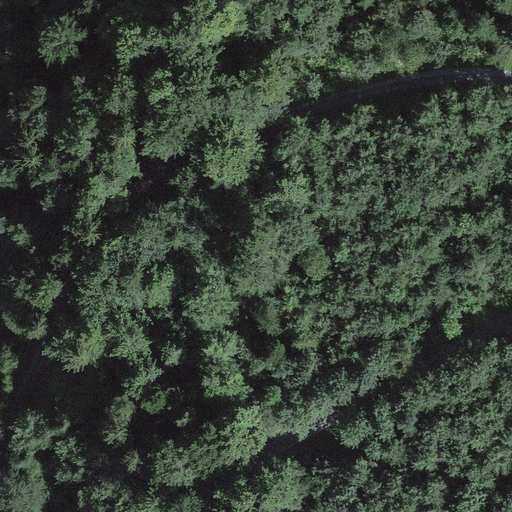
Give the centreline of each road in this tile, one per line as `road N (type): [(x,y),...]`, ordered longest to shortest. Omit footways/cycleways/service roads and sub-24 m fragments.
road 1 (track): [(511,79),(476,72),(227,120),(148,158),(94,219),(0,415)]
road 2 (track): [(201,511),(238,464),(294,438),(360,388),(511,321)]
road 3 (track): [(294,438),(468,481),(511,507)]
